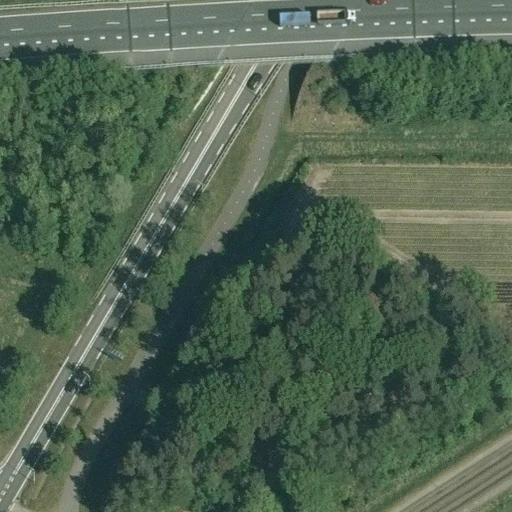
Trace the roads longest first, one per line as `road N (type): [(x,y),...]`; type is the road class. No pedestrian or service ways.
road 1 (primary): [(0,499),(291,0)]
road 2 (motorway): [(0,31),(511,6)]
road 3 (unclassified): [(67,511),(83,465),(125,392)]
